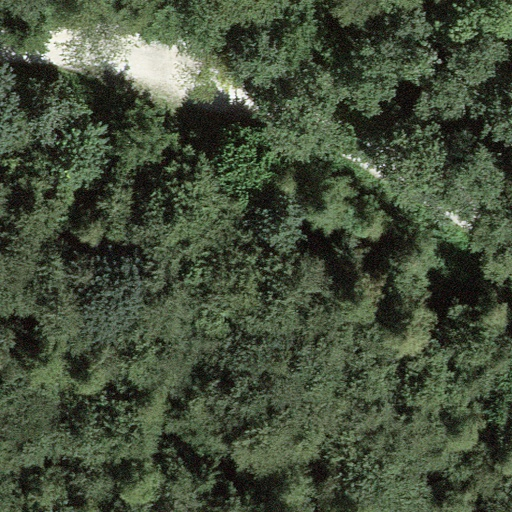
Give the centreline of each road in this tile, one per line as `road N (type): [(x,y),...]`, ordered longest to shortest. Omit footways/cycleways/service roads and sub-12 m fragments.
road 1 (unclassified): [(0,49),(110,46),(253,97),(333,132),(511,235)]
road 2 (track): [(110,46),(257,0)]
